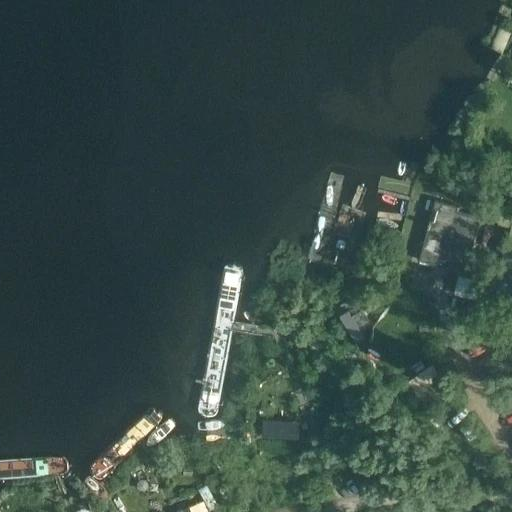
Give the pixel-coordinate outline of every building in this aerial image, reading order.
[(467,268),(481,216),(458,209),(458,205),(435,199),(420,259),(442,265),(443,262),(467,268)] [(235,263),(224,268),(198,404),(200,412),(208,415),(216,414),(221,408),(244,269),(235,263)] [(439,374),(416,394),(427,407),(451,387),(439,374)] [(269,380),(263,396),(283,403),(289,388),(269,380)] [(152,409),(146,413),(94,464),(91,467),(91,472),(95,476),(99,477),(107,474),(159,423),(160,416),(152,409)] [(0,460),(0,479),(62,474),(67,469),(67,463),(61,457),(0,460)]
